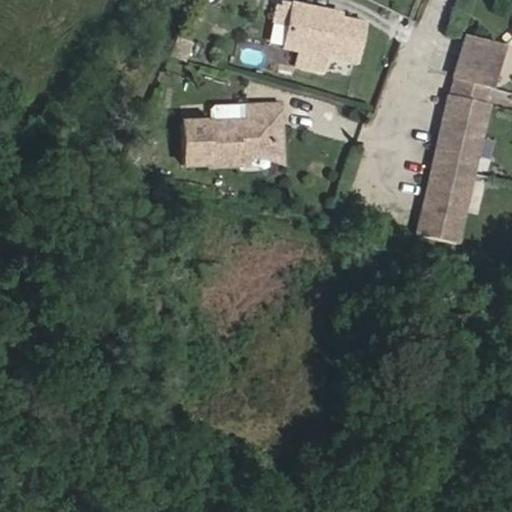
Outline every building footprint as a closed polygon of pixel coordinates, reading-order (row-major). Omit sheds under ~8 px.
[(306,15),(294,14),(290,35),(299,28),(303,29),(306,15)] [(303,29),(299,28),(290,35),(287,58),(304,61),(301,76),(328,80),(330,65),(360,69),(366,29),(331,24),(331,19),(306,15),(303,29)] [(470,89),(491,94),(502,54),(465,44),(455,85),(470,89)] [(477,165),(496,95),(491,94),(470,89),(456,85),(438,154),(477,165)] [(239,139),(200,141),(203,186),(233,184),(233,176),(256,175),(272,161),(271,134),(281,133),(280,120),(238,122),(239,139)] [(239,139),(238,122),(199,124),(200,141),(239,139)] [(233,176),(233,184),(283,181),(281,133),(271,134),(272,161),(256,175),(233,176)] [(178,187),(203,186),(200,141),(175,142),(178,187)] [(459,234),(477,165),(438,154),(420,224),(459,234)]
